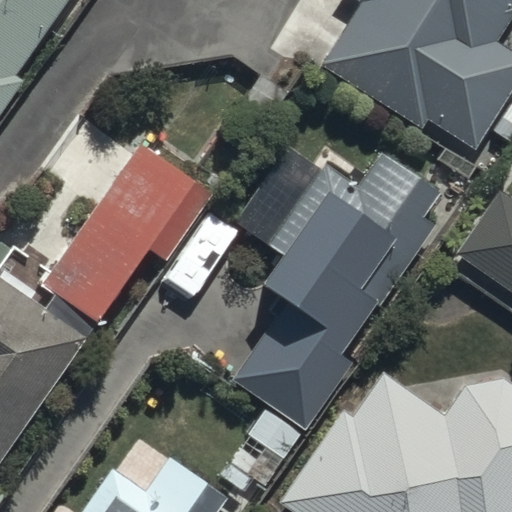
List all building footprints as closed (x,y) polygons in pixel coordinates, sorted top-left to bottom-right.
[(0,0),(0,133),(32,86),(22,80),(75,0),(0,0)] [(511,109),(511,64),(500,57),(511,37),(511,0),(346,0),(347,1),(366,12),(326,75),(476,167),(511,109)] [(376,143),(353,176),(328,159),(270,245),(295,262),(266,306),(280,316),(235,382),(308,430),(355,359),(350,356),(457,197),(376,143)] [(221,192),(149,144),(48,293),(121,342),(221,192)] [(511,211),(507,208),(463,271),(511,305),(511,211)] [(0,484),(94,345),(0,282),(0,484)] [(511,511),(511,395),(505,391),(470,396),(448,429),(378,378),(287,511),(511,511)] [(299,439),(265,416),(225,469),(258,494),(299,439)] [(242,511),(176,468),(152,504),(117,481),(96,511),(242,511)]
